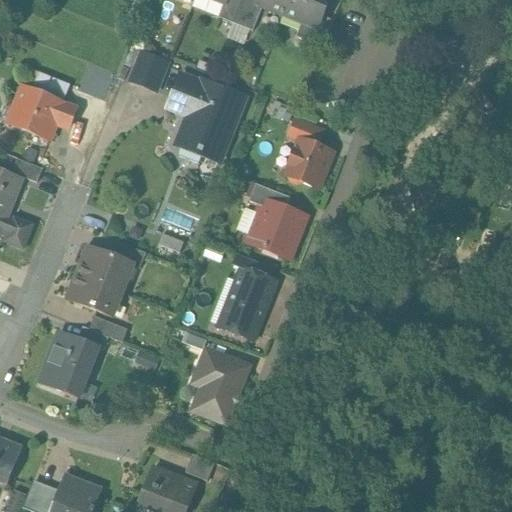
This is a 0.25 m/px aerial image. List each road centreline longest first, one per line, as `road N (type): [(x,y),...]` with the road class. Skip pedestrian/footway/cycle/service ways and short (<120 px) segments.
road 1 (residential): [(0,407),(98,441),(151,425),(242,461),(416,0)]
road 2 (residential): [(0,375),(71,197)]
